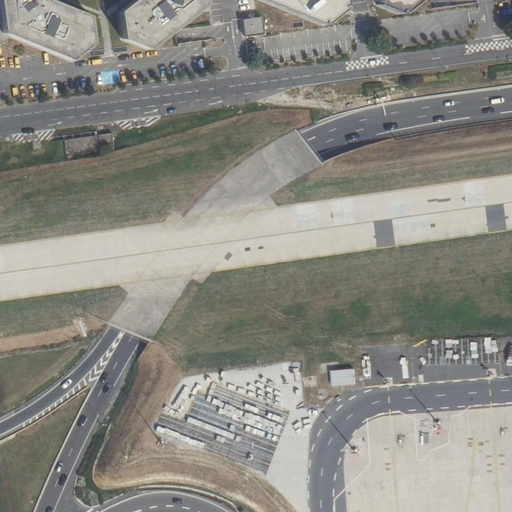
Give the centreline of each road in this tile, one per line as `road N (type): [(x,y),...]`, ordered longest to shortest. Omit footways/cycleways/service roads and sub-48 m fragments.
road 1 (tertiary): [(12,119),(511,46)]
road 2 (primary): [(129,329),(204,225),(260,177),(317,146),(407,118),(511,103)]
road 3 (secondary): [(42,511),(129,329)]
road 4 (primary): [(0,436),(70,395),(129,329)]
